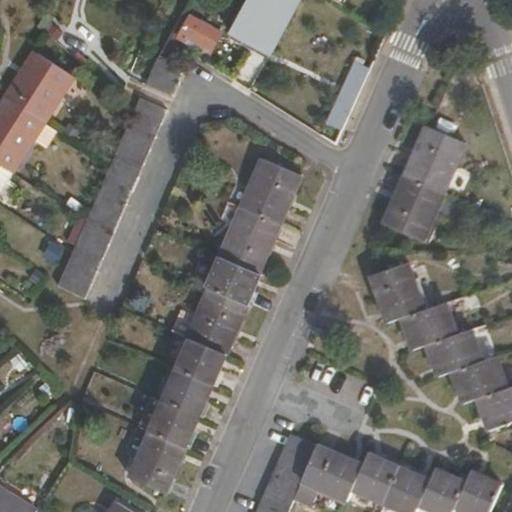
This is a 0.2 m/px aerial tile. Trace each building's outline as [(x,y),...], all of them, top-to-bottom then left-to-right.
[(267,56),(299,0),(244,0),(226,31),(267,56)] [(179,37),(201,50),(213,30),(191,17),(179,37)] [(44,123),(71,79),(31,52),(4,96),(44,123)] [(156,75),(164,61),(156,58),(150,72),(156,75)] [(178,85),(184,70),(164,61),(156,75),(178,85)] [(149,89),(156,75),(150,72),(143,86),(149,89)] [(172,99),(178,85),(156,75),(149,89),(172,99)] [(0,166),(13,173),(44,123),(4,96),(0,102),(0,166)] [(160,126),(166,112),(138,100),(131,114),(160,126)] [(154,140),(160,126),(131,114),(126,127),(154,140)] [(148,152),(154,140),(126,127),(120,140),(148,152)] [(443,195),(465,146),(425,130),(403,179),(443,195)] [(142,166),(148,152),(120,140),(114,153),(142,166)] [(137,178),(142,166),(114,153),(108,166),(137,178)] [(283,222),(302,177),(262,160),(242,204),(283,222)] [(131,191),(137,178),(108,166),(103,178),(131,191)] [(124,206),(131,191),(103,178),(97,193),(124,206)] [(422,244),(443,195),(403,179),(382,227),(422,244)] [(118,220),(124,206),(97,193),(90,207),(118,220)] [(261,272),(283,222),(242,204),(219,256),(222,257),(261,272)] [(112,234),(118,220),(90,207),(84,220),(112,234)] [(106,247),(112,234),(84,220),(78,234),(106,247)] [(100,260),(106,247),(78,234),(72,248),(100,260)] [(94,274),(100,260),(72,248),(66,261),(94,274)] [(250,305),(264,274),(261,272),(222,257),(208,287),(210,288),(250,305)] [(94,274),(66,261),(61,274),(88,288),(94,274)] [(423,313),(407,265),(372,278),(388,325),(402,320),(423,313)] [(55,288),(82,302),(88,288),(61,274),(55,288)] [(229,354),(250,305),(210,288),(188,338),(191,339),(229,354)] [(456,337),(445,305),(423,313),(402,320),(413,352),(427,347),(456,337)] [(482,365),(470,332),(456,337),(427,347),(439,379),(451,375),(482,365)] [(216,383),(229,354),(191,339),(179,368),(216,383)] [(506,388),(496,360),(482,365),(451,375),(461,404),(475,399),(506,388)] [(202,415),(216,383),(179,368),(165,401),(202,415)] [(511,424),(511,385),(506,388),(475,399),(487,433),(511,424)] [(188,447),(202,415),(165,401),(151,432),(188,447)] [(167,495),(188,447),(151,432),(130,480),(167,495)] [(319,447),(288,434),(281,449),(312,461),(319,447)] [(351,491),(362,465),(319,447),(312,461),(306,476),(303,482),(347,501),(351,491)] [(312,461),(281,449),(276,463),(306,476),(312,461)] [(382,504),(399,468),(367,454),(362,465),(351,491),(382,504)] [(306,476),(276,463),(270,476),(300,489),(303,482),(306,476)] [(415,511),(418,506),(429,482),(399,468),(382,504),(401,511),(415,511)] [(454,511),(456,509),(466,484),(434,471),(429,482),(418,506),(431,511),(454,511)] [(462,511),(491,511),(503,486),(471,473),(466,484),(456,509),(462,511)] [(294,503),(300,489),(270,476),(265,489),(294,503)] [(289,511),(294,503),(265,489),(259,502),(281,511),(289,511)] [(0,511),(31,511),(0,492),(0,511)] [(281,511),(259,502),(254,511),(281,511)]
